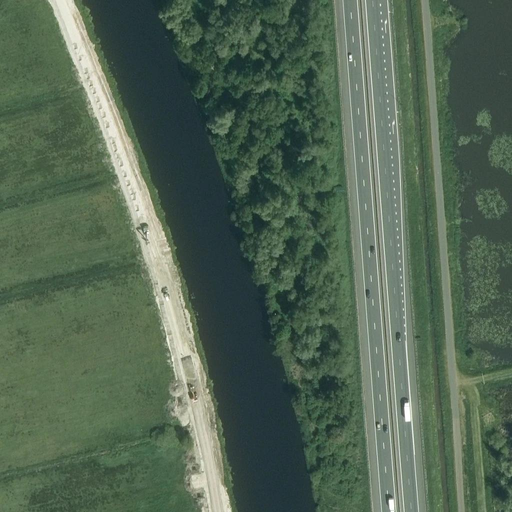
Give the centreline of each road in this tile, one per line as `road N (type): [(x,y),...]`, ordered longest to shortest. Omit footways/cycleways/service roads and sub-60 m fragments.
road 1 (unclassified): [(217,511),(157,255),(62,0)]
road 2 (motorway): [(348,0),(389,511)]
road 3 (motorway): [(413,511),(373,0)]
road 4 (unclassified): [(461,511),(425,0)]
